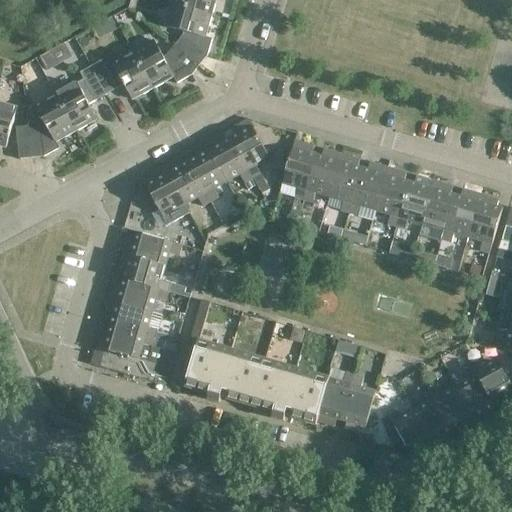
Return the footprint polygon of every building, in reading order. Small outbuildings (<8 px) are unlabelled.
[(173,0),(172,4),(211,16),(215,0),(173,0)] [(211,16),(172,4),(165,27),(184,33),(183,36),(175,46),(200,66),(208,56),(212,40),(205,37),(211,16)] [(154,41),(133,53),(153,89),(173,78),(177,85),(192,76),(200,66),(175,46),(167,56),(163,58),(154,41)] [(48,53),(40,58),(48,71),(55,66),(48,53)] [(153,89),(133,53),(123,59),(121,55),(116,53),(91,67),(106,95),(124,86),(132,100),(153,89)] [(106,95),(91,67),(79,74),(83,81),(56,95),(76,131),(97,119),(89,105),(106,95)] [(76,131),(56,95),(27,111),(28,127),(32,159),(45,158),(60,149),(56,142),(76,131)] [(17,109),(0,103),(0,146),(5,148),(17,109)] [(270,158),(249,120),(232,129),(236,137),(231,139),(253,179),(261,175),(256,165),(270,158)] [(28,127),(16,129),(20,160),(32,159),(28,127)] [(222,134),(206,143),(227,181),(240,174),(245,184),(253,179),(231,139),(227,142),(222,134)] [(295,198),(304,201),(317,157),(312,155),(314,147),(295,142),(283,183),(298,187),(295,198)] [(227,181),(206,143),(189,152),(193,160),(189,162),(211,202),(219,198),(214,188),(227,181)] [(322,158),(317,157),(304,201),(313,203),(316,193),(330,197),(342,155),(324,150),(322,158)] [(360,160),(342,155),(330,197),(344,201),(341,211),(350,214),(363,170),(358,169),(360,160)] [(181,157),(164,166),(185,204),(198,197),(203,207),(211,202),(189,162),(185,165),(181,157)] [(368,172),(363,170),(350,214),(359,216),(362,206),(376,210),(389,169),(370,163),(368,172)] [(185,204),(164,166),(147,176),(152,183),(146,186),(168,226),(177,221),(172,211),(185,204)] [(407,174),(389,169),(376,210),(391,214),(388,225),(397,227),(409,184),(404,182),(407,174)] [(261,176),(254,180),(262,195),(269,191),(261,176)] [(415,185),(409,184),(397,227),(406,230),(409,219),(423,223),(435,182),(417,177),(415,185)] [(254,180),(245,185),(249,191),(257,186),(254,180)] [(453,187),(435,182),(423,223),(437,228),(434,238),(443,240),(456,197),(451,196),(453,187)] [(461,198),(456,197),(443,240),(452,243),(455,233),(469,237),(481,195),(463,190),(461,198)] [(499,201),(481,195),(469,237),(483,241),(479,252),(489,255),(502,211),(496,210),(499,201)] [(329,228),(327,236),(339,240),(342,232),(329,228)] [(129,236),(123,254),(164,267),(168,253),(179,255),(182,246),(138,233),(137,239),(129,236)] [(356,235),(354,244),(365,247),(368,239),(356,235)] [(511,243),(502,241),(500,250),(511,253),(511,243)] [(404,246),(401,257),(412,260),(415,251),(415,249),(404,246)] [(511,253),(500,250),(497,258),(511,262),(511,253)] [(415,251),(412,260),(435,267),(438,258),(415,251)] [(164,267),(123,254),(118,272),(127,275),(125,280),(168,293),(171,284),(160,281),(164,267)] [(438,258),(435,267),(450,272),(453,262),(438,257),(438,258)] [(472,266),(469,275),(479,278),(482,269),(472,266)] [(168,293),(125,280),(124,285),(115,283),(110,301),(151,313),(155,299),(166,302),(168,293)] [(172,284),(170,293),(183,297),(186,288),(172,284)] [(499,300),(497,308),(505,310),(508,302),(499,300)] [(151,313),(110,301),(105,319),(113,321),(112,326),(155,339),(158,330),(147,327),(151,313)] [(211,303),(203,301),(200,311),(208,314),(211,303)] [(208,314),(200,311),(197,321),(205,324),(208,314)] [(205,324),(197,321),(194,331),(202,334),(205,324)] [(155,339),(112,326),(110,332),(102,329),(96,348),(133,357),(138,359),(142,345),(153,348),(155,339)] [(511,328),(508,342),(497,339),(495,349),(511,353),(511,328)] [(294,329),(292,336),(295,342),(302,344),(305,333),(294,329)] [(202,334),(194,331),(191,341),(199,344),(200,342),(202,334)] [(199,344),(191,341),(188,351),(196,354),(199,344)] [(193,364),(190,374),(187,384),(186,388),(209,395),(208,400),(209,400),(219,403),(220,404),(222,398),(211,394),(214,383),(228,387),(227,390),(230,391),(227,400),(252,407),(265,361),(200,342),(199,344),(196,354),(193,364)] [(133,357),(96,348),(91,365),(128,376),(133,357)] [(196,354),(188,351),(185,361),(193,364),(196,354)] [(138,359),(133,357),(128,376),(165,386),(170,368),(138,359)] [(193,364),(185,361),(182,371),(190,374),(193,364)] [(328,380),(265,361),(252,407),(274,413),(273,419),(274,419),(274,418),(284,421),(284,422),(285,422),(287,416),(276,413),(279,402),(293,406),(292,409),(295,410),(292,418),(317,426),(318,422),(317,421),(329,380),(328,380)] [(480,363),(472,367),(494,407),(498,405),(503,412),(511,407),(511,388),(499,365),(486,373),(480,363)] [(494,407),(472,367),(464,372),(469,382),(457,388),(478,426),(494,417),(490,409),(494,407)] [(190,374),(182,371),(179,382),(187,384),(190,374)] [(329,378),(329,380),(317,421),(318,422),(335,427),(338,418),(343,419),(356,376),(347,374),(344,384),(330,380),(330,379),(329,378)] [(365,379),(356,376),(343,419),(348,421),(346,430),(365,435),(377,392),(375,392),(375,393),(362,389),(365,379)] [(439,386),(431,390),(452,430),(457,428),(461,435),(478,426),(457,388),(445,395),(439,386)] [(452,430),(431,390),(423,395),(428,404),(415,412),(436,450),(452,440),(448,432),(452,430)] [(415,452),(419,459),(436,450),(415,412),(403,419),(397,409),(388,414),(411,455),(415,452)] [(366,434),(364,441),(371,444),(374,437),(366,434)]
